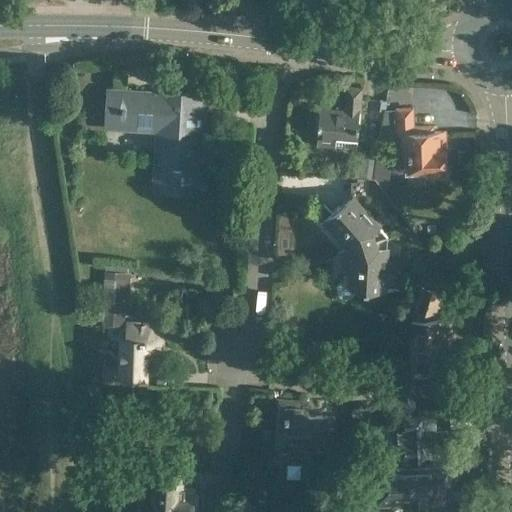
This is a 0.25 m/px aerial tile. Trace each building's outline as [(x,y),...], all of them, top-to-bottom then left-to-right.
[(206,196),(208,166),(200,165),(204,97),(162,94),(162,90),(109,88),(107,126),(152,129),(160,129),(157,193),(206,196)] [(357,137),(361,90),(347,89),(346,110),(320,108),(317,139),(334,141),(335,145),(357,146),(357,137)] [(397,109),(385,110),(381,133),(398,133),(397,109)] [(427,177),(446,176),(445,132),(433,132),(433,125),(413,126),(413,109),(397,109),(398,134),(402,134),(403,153),(410,153),(411,170),(426,169),(427,177)] [(376,173),(377,161),(378,155),(362,152),(359,178),(375,179),(376,174),(376,173)] [(376,173),(376,174),(376,173),(387,174),(388,162),(377,161),(376,173)] [(332,213),(323,202),(313,211),(322,222),(327,218),(346,240),(349,249),(389,233),(354,194),(332,213)] [(386,288),(389,233),(349,249),(352,258),(350,286),(386,288)] [(444,253),(424,254),(424,264),(444,264),(444,253)] [(106,273),(104,321),(123,322),(123,311),(131,311),(133,274),(106,273)] [(449,337),(452,337),(451,318),(444,319),(444,318),(427,318),(436,291),(423,287),(413,322),(415,366),(446,364),(446,349),(450,348),(449,337)] [(162,346),(162,334),(153,324),(128,323),(127,338),(125,338),(124,369),(104,368),(104,382),(144,384),(145,356),(151,356),(162,346)] [(368,401),(368,387),(347,386),(346,401),(368,401)] [(308,402),(282,401),(279,401),(276,454),(305,456),(306,451),(332,452),(334,418),(308,416),(308,402)] [(377,499),(413,498),(411,430),(435,430),(435,417),(399,418),(400,443),(401,466),(376,467),(377,499)] [(425,465),(424,445),(435,444),(435,430),(411,430),(413,498),(413,504),(424,504),(424,507),(443,506),(442,483),(449,483),(449,481),(452,481),(454,481),(456,479),(458,478),(458,475),(458,473),(458,471),(457,469),(455,468),(452,467),(449,467),(449,464),(425,465)] [(189,511),(191,486),(180,486),(181,470),(145,468),(144,481),(152,482),(151,500),(145,500),(144,511),(189,511)]
